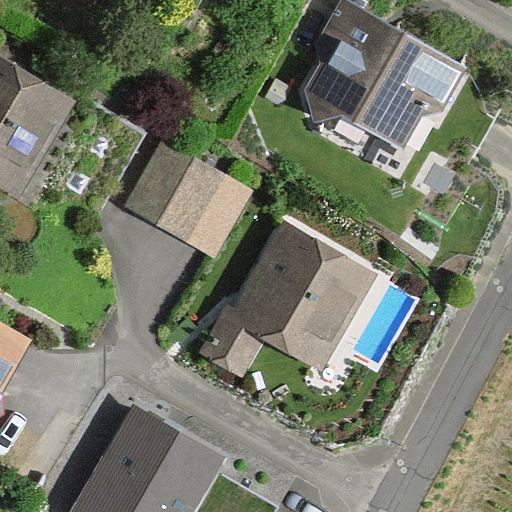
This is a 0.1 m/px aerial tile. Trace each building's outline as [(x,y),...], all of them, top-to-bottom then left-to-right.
[(480,66),(353,0),(351,0),(309,37),(324,109),(421,150),(480,66)] [(0,51),(0,183),(35,203),(92,103),(0,51)] [(169,149),(140,206),(203,238),(233,181),(169,149)] [(298,222),(241,320),(336,369),(387,276),(298,222)] [(0,419),(41,349),(0,325),(0,419)] [(85,511),(190,511),(220,457),(139,414),(85,511)]
